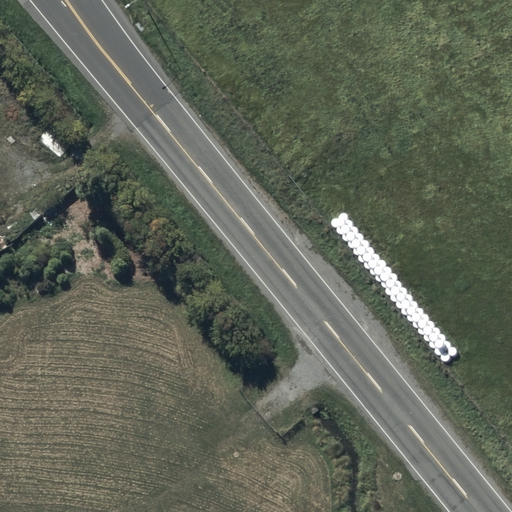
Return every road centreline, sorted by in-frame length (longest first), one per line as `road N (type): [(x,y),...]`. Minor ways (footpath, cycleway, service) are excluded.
road 1 (secondary): [(69,0),(485,511)]
road 2 (track): [(352,348),(260,422),(214,444),(115,441),(0,451)]
